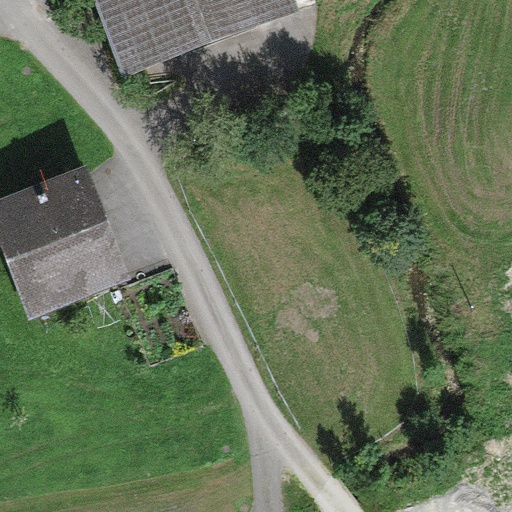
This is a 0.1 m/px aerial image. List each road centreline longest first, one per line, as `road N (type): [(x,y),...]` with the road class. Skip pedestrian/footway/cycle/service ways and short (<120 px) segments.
road 1 (residential): [(268,511),(261,422),(249,383),(178,223),(123,132),(37,38),(14,0)]
road 2 (track): [(261,422),(343,511)]
